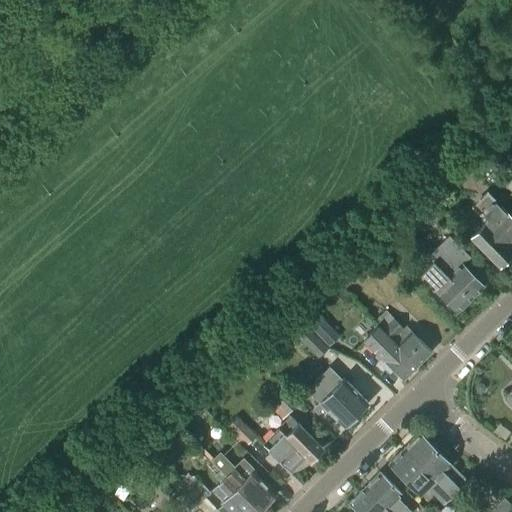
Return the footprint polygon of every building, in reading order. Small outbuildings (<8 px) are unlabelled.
[(492,200),(487,195),(475,206),(481,211),(481,212),(485,216),(481,220),(484,222),(470,236),(498,265),(511,250),(511,217),(501,206),(500,207),(493,200),(492,200)] [(433,261),(470,299),(483,285),(480,282),(489,273),(481,266),(472,274),(462,264),(470,257),(449,236),(428,257),(433,261)] [(456,312),(470,299),(433,261),(421,273),(436,289),(434,290),(456,312)] [(410,285),(417,280),(406,268),(400,273),(410,285)] [(341,300),(347,295),(339,286),(333,292),(341,300)] [(308,303),(297,314),(319,338),(331,326),(308,303)] [(403,329),(386,312),(374,324),(377,327),(417,366),(431,352),(406,327),(407,327),(406,326),(403,329)] [(318,357),(328,348),(307,327),(297,337),(318,357)] [(403,380),(414,369),(417,366),(377,327),(363,341),(381,360),(378,362),(389,373),(392,370),(403,380)] [(342,381),(329,367),(306,389),(320,403),(314,409),(326,422),(332,416),(343,426),(367,402),(344,379),(342,381)] [(484,392),(484,388),(482,385),(478,384),(475,387),(475,391),(477,394),(481,394),(484,392)] [(281,419),(296,405),(279,387),(270,395),(278,403),(271,409),(281,419)] [(195,431),(179,414),(171,422),(198,450),(207,441),(196,430),(195,431)] [(245,445),(256,435),(237,416),(227,426),(235,435),(233,437),(243,447),(245,445)] [(297,423),(290,416),(262,444),(291,473),(303,461),(299,457),(303,454),(309,460),(321,447),(297,423)] [(451,496),(467,481),(419,432),(403,448),(451,496)] [(451,496),(403,448),(388,463),(419,494),(426,487),(443,504),(451,496)] [(221,468),(237,484),(235,486),(259,510),(275,494),(252,472),(254,470),(243,458),(234,467),(219,452),(211,460),(220,469),(221,468)] [(256,511),(259,510),(235,486),(237,484),(221,468),(220,469),(219,470),(220,471),(214,476),(220,482),(211,491),(222,502),(220,503),(222,505),(217,510),(219,511),(256,511)] [(388,511),(411,511),(396,497),(401,493),(379,472),(364,487),(388,511)] [(195,478),(181,492),(187,497),(196,507),(210,493),(195,478)] [(388,511),(364,487),(349,503),(357,511),(388,511)] [(80,499),(73,504),(79,511),(84,511),(89,509),(80,499)] [(511,511),(511,507),(504,499),(490,511),(511,511)]
